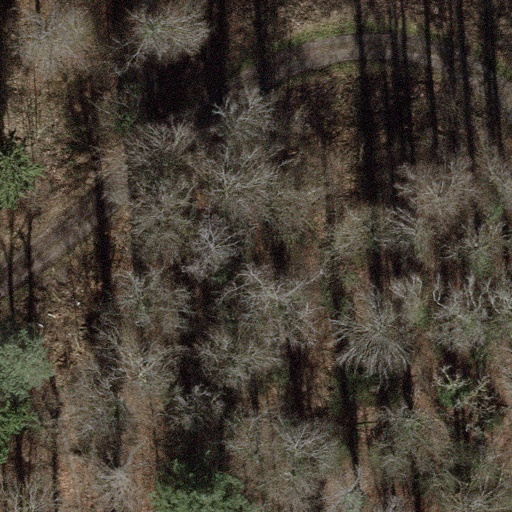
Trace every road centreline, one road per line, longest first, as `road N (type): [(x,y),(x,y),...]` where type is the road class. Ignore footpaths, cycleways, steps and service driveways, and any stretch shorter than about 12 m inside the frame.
road 1 (track): [(511,105),(464,64),(334,38),(233,87),(56,238),(0,259)]
road 2 (track): [(56,238),(80,511)]
